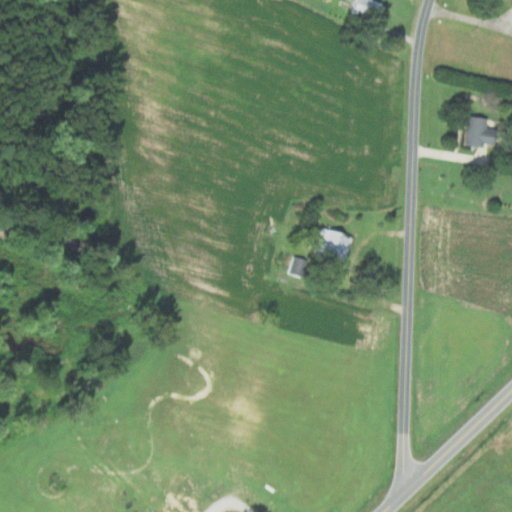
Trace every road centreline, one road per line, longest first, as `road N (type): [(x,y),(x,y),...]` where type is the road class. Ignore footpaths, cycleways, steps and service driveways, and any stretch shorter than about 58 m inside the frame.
road 1 (residential): [(407,496),(418,69),(430,0)]
road 2 (primary): [(390,511),(511,396)]
